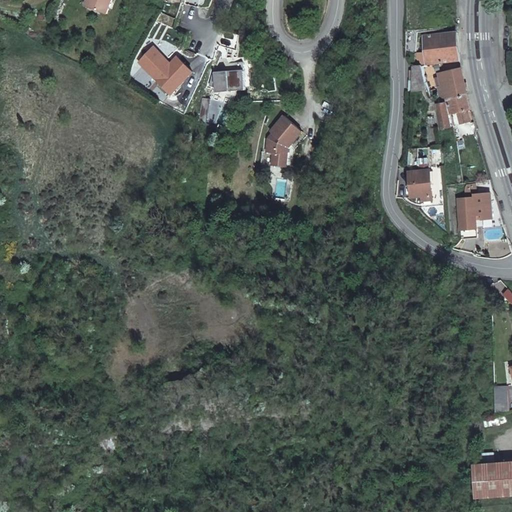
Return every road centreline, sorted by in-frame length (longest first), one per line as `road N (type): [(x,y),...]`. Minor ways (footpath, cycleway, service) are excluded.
road 1 (residential): [(395,0),(396,110),(384,194),(391,211),(450,258),(511,268)]
road 2 (secondary): [(511,179),(480,76),(478,0)]
road 3 (residential): [(272,0),(274,37),(299,52),(325,41),(338,0)]
